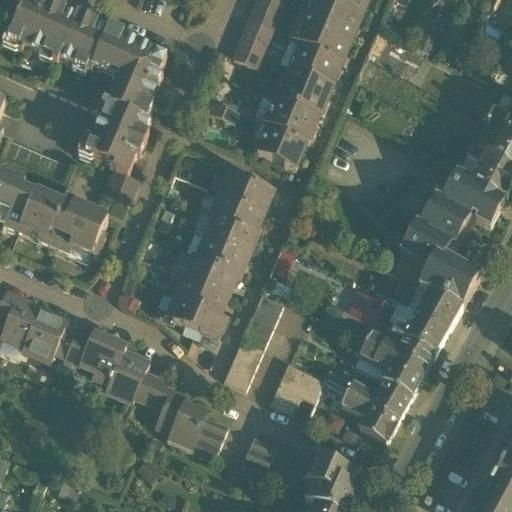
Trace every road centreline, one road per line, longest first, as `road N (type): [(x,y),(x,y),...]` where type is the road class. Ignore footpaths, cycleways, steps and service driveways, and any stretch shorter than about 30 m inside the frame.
road 1 (residential): [(405,488),(257,424),(209,396),(160,343),(100,315)]
road 2 (residential): [(100,315),(201,53)]
road 3 (residential): [(511,289),(405,488)]
road 4 (residential): [(66,0),(201,53)]
